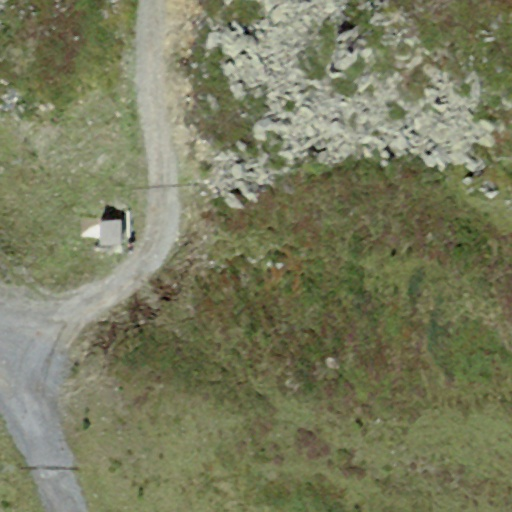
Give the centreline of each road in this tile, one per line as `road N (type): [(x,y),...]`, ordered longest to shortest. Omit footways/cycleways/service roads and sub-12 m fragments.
road 1 (track): [(154,0),(150,113),(166,201),(147,256),(115,288),(0,345)]
road 2 (track): [(0,355),(87,511)]
